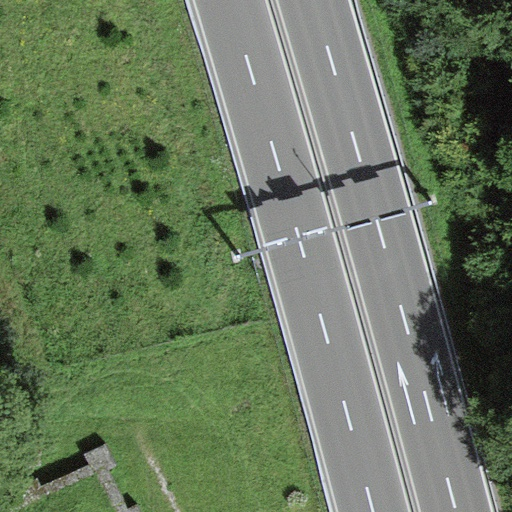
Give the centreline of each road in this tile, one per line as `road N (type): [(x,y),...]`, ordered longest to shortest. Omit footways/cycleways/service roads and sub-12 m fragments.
road 1 (motorway): [(234,0),(295,185),(380,511)]
road 2 (motorway): [(457,511),(311,0)]
